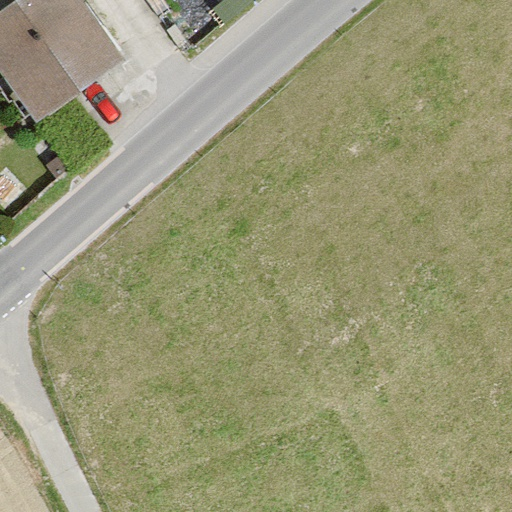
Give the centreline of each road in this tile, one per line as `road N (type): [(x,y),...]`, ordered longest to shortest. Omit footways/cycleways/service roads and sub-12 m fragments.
road 1 (tertiary): [(0,297),(330,0)]
road 2 (track): [(99,511),(0,310)]
